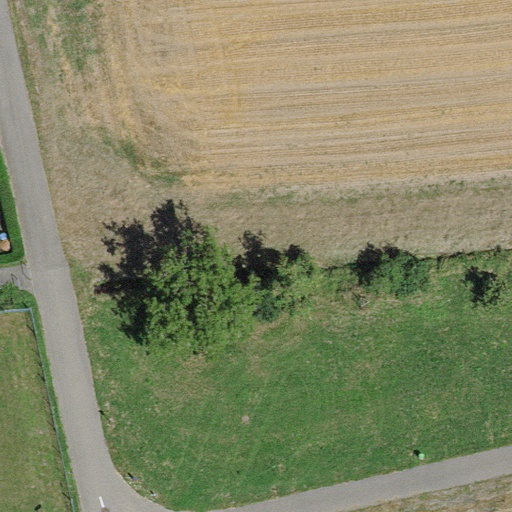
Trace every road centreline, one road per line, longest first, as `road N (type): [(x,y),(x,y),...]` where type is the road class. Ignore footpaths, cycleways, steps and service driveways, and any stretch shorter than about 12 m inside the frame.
road 1 (residential): [(109,511),(0,45)]
road 2 (track): [(303,511),(511,464)]
